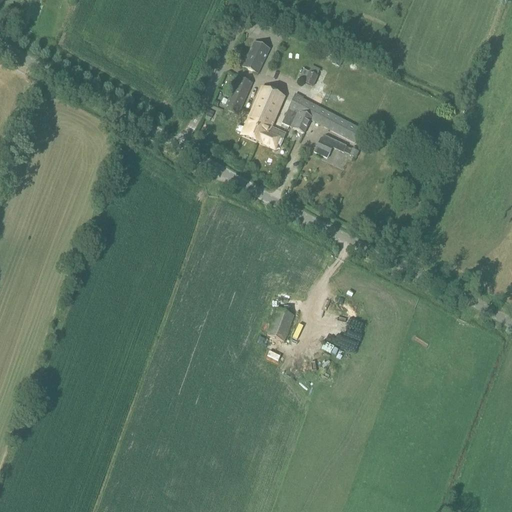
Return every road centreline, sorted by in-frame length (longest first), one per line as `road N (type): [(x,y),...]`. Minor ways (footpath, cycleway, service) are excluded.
road 1 (unclassified): [(511,335),(181,148)]
road 2 (unclassified): [(181,148),(0,48)]
road 3 (unclassified): [(181,148),(244,0)]
